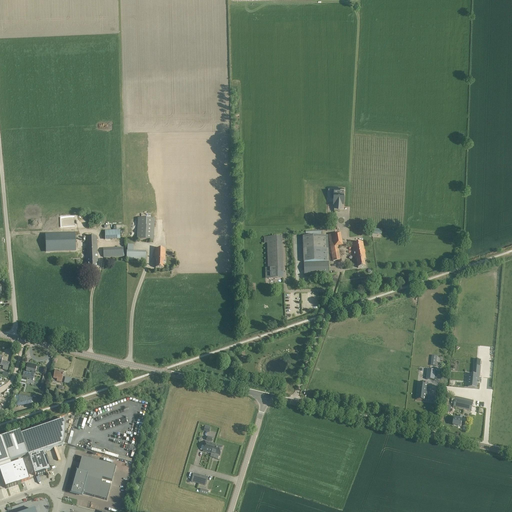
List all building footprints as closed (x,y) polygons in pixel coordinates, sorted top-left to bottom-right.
[(131,86),(142,86),(142,82),(127,81),(127,92),(131,92),(131,86)] [(328,197),(328,198),(333,198),(333,202),(334,202),(334,206),(342,207),(342,203),(343,203),(344,193),(344,189),(328,188),(328,197)] [(138,219),(137,240),(153,241),(155,220),(138,219)] [(119,230),(105,231),(105,239),(120,239),(119,230)] [(45,235),(46,249),(76,248),(75,234),(45,235)] [(328,236),(333,262),(340,260),(338,248),(342,246),(340,234),(328,236)] [(304,275),(329,274),(328,236),(302,237),(304,275)] [(97,237),(86,237),(87,256),(87,263),(88,263),(96,263),(98,263),(98,261),(97,237)] [(282,238),(264,238),(264,244),(267,244),(267,249),(267,253),(267,258),(268,263),(268,268),(265,268),(265,279),(283,278),(283,268),(278,268),(278,263),(277,258),(277,253),(277,248),(277,243),(282,243),(282,238)] [(356,260),(357,261),(358,268),(365,267),(364,260),(366,259),(363,242),(352,244),(355,260),(356,260)] [(123,248),(104,249),(104,257),(123,256),(123,248)] [(155,268),(164,268),(164,261),(165,261),(165,250),(155,250),(155,260),(156,260),(155,268)] [(127,252),(127,260),(146,260),(146,252),(127,252)] [(189,261),(189,260),(189,259),(188,259),(188,258),(188,257),(187,257),(187,256),(186,256),(185,256),(184,256),(183,256),(182,256),(181,256),(181,257),(180,257),(180,258),(179,258),(179,259),(179,260),(179,261),(179,262),(179,263),(180,263),(180,264),(181,265),(182,265),(182,266),(183,266),(184,266),(185,266),(185,265),(186,265),(187,265),(187,264),(188,264),(188,263),(189,263),(189,262),(189,261)] [(96,263),(88,263),(88,271),(97,271),(96,263)] [(3,358),(0,357),(0,365),(1,365),(1,366),(8,368),(10,363),(2,361),(3,358)] [(470,375),(469,383),(472,384),(471,388),(477,389),(478,382),(479,382),(481,360),(475,360),(473,375),(470,375)] [(35,374),(36,366),(27,364),(26,372),(24,377),(20,376),(19,383),(25,385),(27,379),(33,380),(35,374)] [(450,381),(459,381),(460,368),(451,367),(450,381)] [(428,369),(426,380),(434,381),(436,370),(428,369)] [(57,381),(61,383),(64,373),(55,370),(54,379),(57,380),(57,381)] [(417,396),(417,400),(426,401),(428,384),(421,383),(420,388),(421,388),(420,394),(419,394),(419,396),(417,396)] [(33,395),(20,393),(17,407),(31,404),(33,395)] [(456,397),(454,407),(471,411),(474,401),(456,397)] [(455,419),(453,425),(460,427),(462,420),(463,417),(458,416),(457,419),(455,419)] [(46,474),(46,473),(50,471),(49,467),(50,467),(47,458),(46,458),(45,457),(44,452),(63,446),(65,420),(21,435),(20,431),(2,438),(10,462),(28,455),(29,457),(34,472),(35,476),(36,476),(37,477),(46,474)] [(116,437),(116,440),(130,444),(132,435),(119,431),(118,435),(107,432),(106,434),(116,437)] [(0,471),(6,488),(18,484),(11,465),(10,462),(2,438),(0,438),(0,471)] [(203,452),(211,454),(214,444),(206,442),(203,452)] [(222,447),(214,444),(211,454),(219,457),(222,447)] [(124,447),(124,449),(121,448),(120,452),(134,456),(135,451),(124,447)] [(82,496),(83,494),(107,501),(111,486),(101,483),(102,479),(112,482),(116,467),(82,457),(78,472),(77,472),(71,493),(82,496)] [(11,465),(18,484),(30,480),(23,461),(11,465)] [(208,478),(193,474),(191,482),(206,486),(208,478)]
